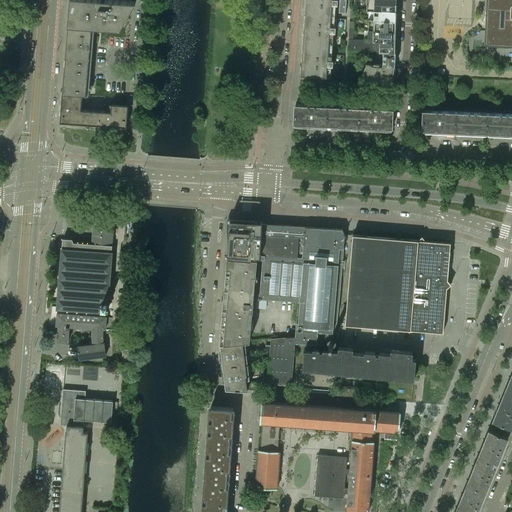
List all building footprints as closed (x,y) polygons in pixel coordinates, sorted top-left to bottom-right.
[(136,1),(120,0),(69,0),(62,93),(82,95),(86,95),(93,15),(96,16),(95,24),(100,24),(100,27),(120,29),(136,1)] [(305,0),(305,13),(331,15),(332,4),(337,4),(337,0),(305,0)] [(396,0),(366,0),(366,3),(366,9),(373,9),(396,10),(396,0)] [(511,0),(485,0),(484,30),(484,40),(484,41),(484,42),(485,43),(486,44),(486,45),(487,45),(488,45),(489,45),(511,46),(511,0)] [(396,10),(373,9),(373,19),(396,20),(396,10)] [(331,15),(305,13),(302,44),(329,46),(330,32),(335,32),(335,27),(330,26),(331,15)] [(396,20),(373,19),(372,29),(395,30),(396,20)] [(395,30),(372,29),(372,40),(395,41),(395,30)] [(394,52),(395,41),(372,40),(358,40),(358,39),(349,39),(348,48),(370,50),(383,51),(394,52)] [(329,46),(302,44),(300,75),(326,77),(327,65),(332,66),(333,60),(328,60),(329,46)] [(394,66),(394,52),(383,51),(382,66),(394,66)] [(366,63),(358,82),(359,82),(366,82),(381,83),(393,84),(394,66),(382,66),(373,66),(366,63)] [(82,95),(62,93),(61,107),(81,109),(82,95)] [(126,127),(128,106),(112,104),(111,111),(81,109),(80,123),(126,127)] [(326,127),(327,105),(295,104),(294,126),(296,126),(296,123),(325,125),(325,127),(326,127)] [(358,129),(359,107),(327,105),(326,127),(328,127),(328,125),(357,126),(357,129),(358,129)] [(81,109),(61,107),(60,122),(80,123),(81,109)] [(391,130),(392,108),(359,107),(358,129),(360,129),(360,126),(389,128),(389,130),(391,130)] [(456,111),(423,110),(422,132),(424,132),(424,131),(430,132),(430,129),(448,130),(447,132),(453,133),(455,133),(456,111)] [(486,134),(487,113),(456,111),(455,133),(456,133),(462,133),(462,131),(472,131),(479,132),(479,134),(485,134),(486,134)] [(511,113),(487,113),(486,134),(488,134),(494,134),(494,132),(501,133),(511,133),(511,135),(511,113)] [(108,301),(111,252),(111,250),(114,216),(94,215),(92,243),(73,242),(72,239),(63,238),(62,248),(57,306),(57,307),(56,325),(59,325),(57,342),(68,343),(69,326),(93,328),(92,337),(93,344),(78,346),(78,352),(79,352),(80,358),(79,358),(79,359),(106,355),(104,342),(103,342),(103,339),(103,336),(103,333),(103,329),(105,329),(107,301),(108,301)] [(226,226),(228,247),(227,253),(227,256),(251,258),(251,256),(253,256),(260,256),(262,224),(262,221),(227,219),(226,226)] [(342,229),(307,227),(262,224),(260,256),(260,259),(262,259),(259,293),(257,292),(256,299),(265,298),(298,301),(295,336),(271,338),(270,341),(266,341),(265,349),(270,349),(267,383),(291,385),(294,342),(325,344),(326,346),(327,347),(327,348),(329,348),(330,349),(331,349),(332,348),(333,348),(334,347),(335,347),(336,346),(336,345),(336,344),(338,332),(335,332),(344,235),(344,234),(342,229)] [(450,243),(421,240),(352,234),(345,324),(442,332),(447,275),(450,273),(448,271),(450,243)] [(251,322),(253,304),(257,259),(251,258),(227,256),(221,325),(219,344),(220,344),(245,341),(249,340),(251,322)] [(246,352),(245,341),(220,344),(221,355),(246,352)] [(352,349),(338,347),(338,351),(332,350),(332,353),(328,352),(328,350),(323,349),(322,352),(318,351),(318,349),(313,348),(312,351),(304,350),(302,367),(413,379),(415,359),(410,359),(411,352),(390,350),(390,354),(379,353),(378,355),(373,355),(374,353),(364,352),(364,354),(359,353),(359,356),(356,355),(356,353),(351,353),(352,349)] [(246,352),(221,355),(223,366),(248,363),(246,352)] [(248,363),(223,366),(224,380),(246,382),(246,379),(249,378),(248,363)] [(511,396),(511,371),(503,393),(511,396)] [(489,415),(493,417),(508,379),(505,377),(489,415)] [(246,382),(224,380),(225,388),(247,390),(246,382)] [(80,511),(81,509),(82,509),(82,508),(81,508),(82,490),(83,490),(82,490),(84,471),(85,472),(85,471),(84,471),(85,453),(86,454),(86,453),(85,453),(87,435),(88,435),(88,432),(83,431),(84,420),(111,422),(113,400),(85,398),(85,390),(63,389),(61,418),(61,425),(67,425),(66,433),(65,433),(66,433),(65,451),(64,451),(64,452),(65,452),(63,469),(62,469),(62,470),(63,470),(62,488),(61,488),(61,489),(62,489),(60,506),(59,506),(59,507),(60,507),(59,511),(80,511)] [(511,428),(511,426),(511,396),(503,393),(492,420),(511,428)] [(347,494),(346,510),(366,511),(368,511),(373,441),(371,440),(372,430),(374,430),(398,432),(400,412),(261,401),(261,402),(260,421),(262,422),(260,450),(258,450),(255,487),(260,487),(259,494),(271,495),(271,488),(277,489),(277,485),(278,477),(284,477),(285,453),(279,453),(279,451),(277,451),(279,423),(352,429),(349,468),(346,468),(347,456),(317,454),(314,495),(343,498),(344,493),(347,494)] [(232,435),(234,417),(234,416),(232,416),(232,408),(211,406),(208,441),(230,443),(230,435),(232,435)] [(497,464),(508,437),(488,429),(477,456),(497,464)] [(230,443),(208,441),(205,476),(227,478),(228,470),(230,470),(231,452),(231,451),(229,451),(230,443)] [(486,491),(497,464),(477,456),(466,483),(486,491)] [(227,505),(229,486),(227,486),(227,478),(205,476),(203,511),(212,511),(224,511),(225,505),(227,505)] [(461,511),(477,511),(486,491),(466,483),(455,510),(461,511)]
